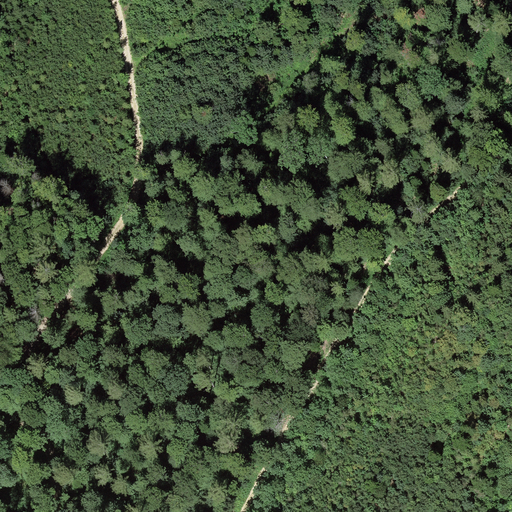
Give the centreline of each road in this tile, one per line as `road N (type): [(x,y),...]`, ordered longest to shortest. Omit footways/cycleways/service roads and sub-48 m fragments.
road 1 (track): [(511,143),(391,256),(243,511)]
road 2 (track): [(113,0),(139,143),(136,184),(120,224),(0,387)]
road 3 (track): [(0,89),(58,187),(67,227),(66,299)]
road 4 (track): [(455,192),(464,128),(505,0)]
road 5 (track): [(53,511),(41,430),(0,413)]
